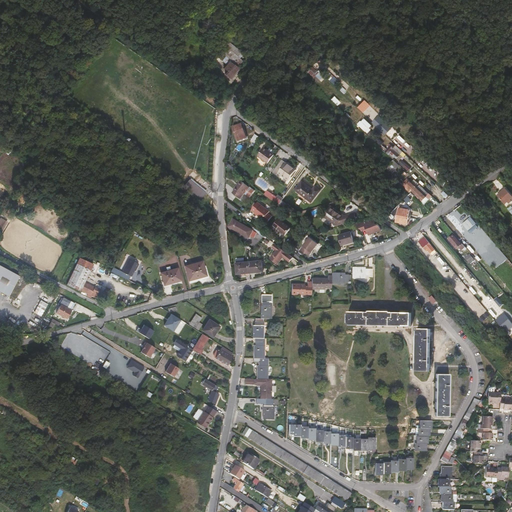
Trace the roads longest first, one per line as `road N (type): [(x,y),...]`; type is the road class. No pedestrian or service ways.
road 1 (residential): [(297,0),(229,108),(221,197),(233,289)]
road 2 (residential): [(420,487),(471,395),(474,366),(383,248)]
road 3 (track): [(229,108),(404,238)]
road 4 (residential): [(383,248),(233,289)]
road 5 (residential): [(511,161),(383,248)]
road 6 (residential): [(361,489),(229,413)]
road 7 (unclassified): [(116,315),(0,252)]
road 8 (residential): [(233,289),(239,347),(229,413)]
road 9 (residential): [(116,315),(0,349)]
road 10 (residential): [(233,289),(116,315)]
